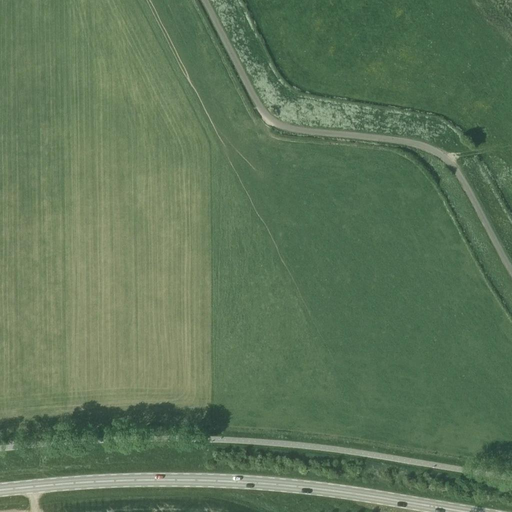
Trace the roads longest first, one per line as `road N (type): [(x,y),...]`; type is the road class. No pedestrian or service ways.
road 1 (secondary): [(469,511),(246,484),(105,483),(0,493)]
road 2 (unclassified): [(511,271),(458,181),(423,150),(270,125),(203,0)]
